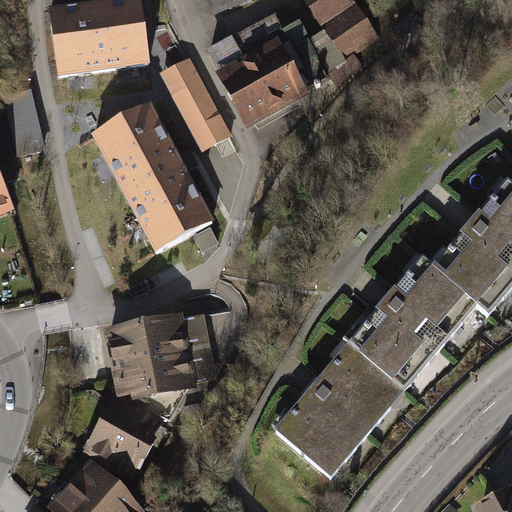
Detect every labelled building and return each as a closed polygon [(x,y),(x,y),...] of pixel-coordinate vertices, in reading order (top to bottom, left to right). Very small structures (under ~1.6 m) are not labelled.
[(213,0),(222,20),(271,0),(213,0)] [(348,0),(304,0),(343,60),(374,41),(348,0)] [(54,16),(64,81),(147,69),(137,4),(54,16)] [(282,52),(222,85),(250,135),(310,101),(282,52)] [(189,62),(159,79),(201,156),(231,140),(189,62)] [(214,231),(152,110),(92,140),(154,261),(214,231)] [(511,290),(511,188),(507,184),(435,271),(477,308),(488,317),(511,290)] [(0,217),(11,213),(0,185),(0,217)] [(435,271),(425,262),(352,345),(405,391),(477,308),(435,271)] [(102,340),(114,399),(130,396),(132,404),(192,392),(178,324),(102,340)] [(405,391),(352,345),(277,434),(332,479),(405,391)] [(110,403),(83,456),(132,480),(159,427),(110,403)] [(137,511),(87,470),(51,511),(137,511)] [(511,511),(511,489),(483,505),(486,511),(511,511)]
